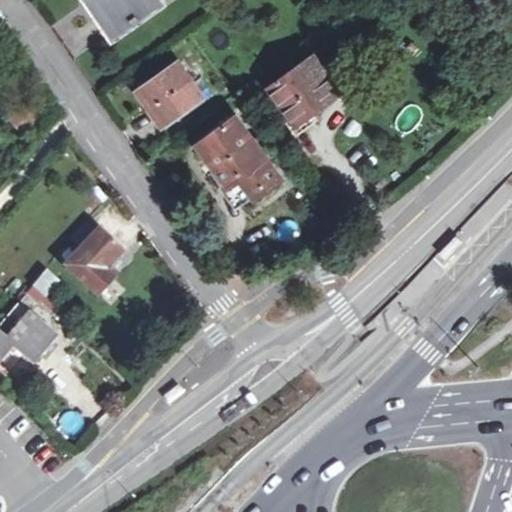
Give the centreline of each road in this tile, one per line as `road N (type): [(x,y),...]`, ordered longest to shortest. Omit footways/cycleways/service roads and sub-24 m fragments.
road 1 (residential): [(265,368),(5,0)]
road 2 (tertiary): [(265,368),(445,214),(511,142)]
road 3 (tertiary): [(63,511),(265,368)]
road 4 (primary): [(511,255),(356,420)]
road 5 (primary): [(511,408),(356,420)]
